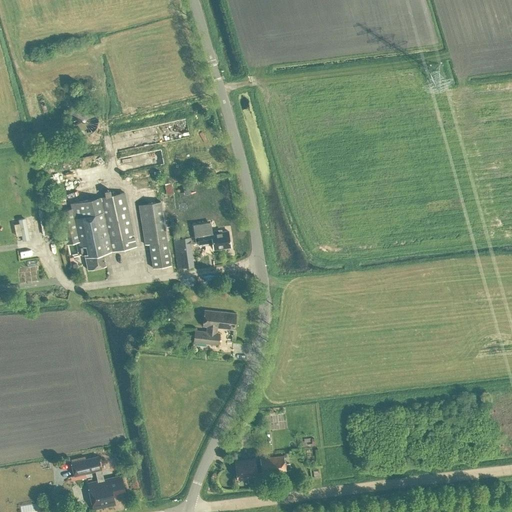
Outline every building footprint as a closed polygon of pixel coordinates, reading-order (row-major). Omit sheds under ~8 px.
[(96,165),(93,154),(81,156),(83,168),(96,165)] [(106,196),(70,204),(71,209),(59,211),(66,245),(78,242),(81,255),(84,255),(87,269),(105,265),(102,253),(134,247),(123,192),(111,195),(110,190),(105,191),(106,196)] [(137,205),(144,245),(148,244),(151,268),(169,265),(165,241),(159,201),(137,205)] [(212,244),(213,249),(231,246),(229,230),(222,231),(221,228),(197,232),(197,235),(192,236),(193,241),(198,240),(199,246),(212,244)] [(194,266),(190,237),(173,239),(174,249),(175,249),(178,268),(194,266)] [(194,330),(193,341),(218,344),(219,333),(217,332),(217,327),(234,329),(236,313),(204,309),(202,326),(206,326),(206,331),(194,330)] [(97,480),(87,483),(93,509),(115,504),(113,496),(125,493),(121,475),(103,479),(98,455),(71,461),(74,475),(95,470),(97,480)] [(255,458),(235,461),(237,478),(257,476),(256,470),(261,469),(262,475),(286,472),(283,455),(260,458),(261,466),(256,467),(255,458)]
